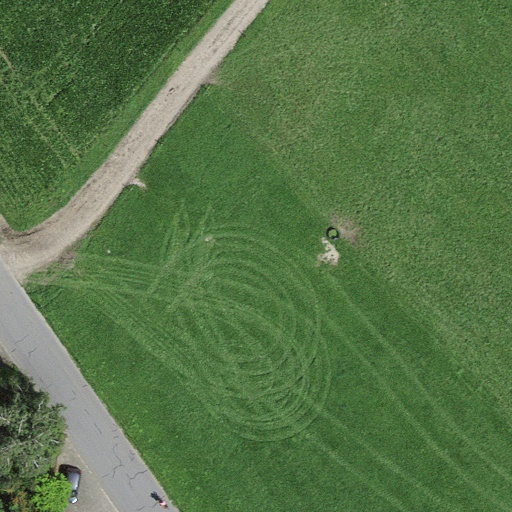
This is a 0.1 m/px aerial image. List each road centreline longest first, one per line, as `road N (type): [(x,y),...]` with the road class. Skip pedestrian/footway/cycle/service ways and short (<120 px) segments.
road 1 (track): [(258,0),(118,171),(0,298)]
road 2 (unclassified): [(0,298),(149,511)]
